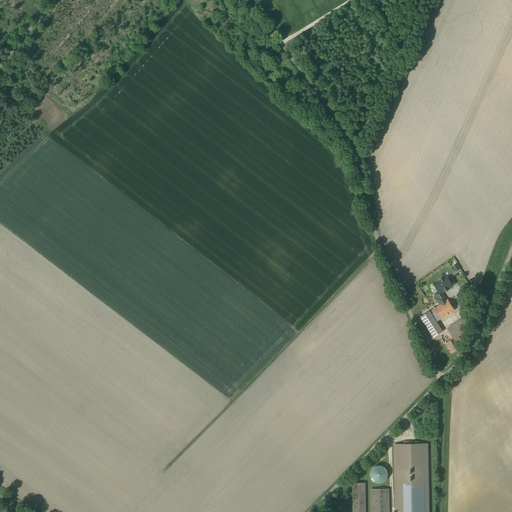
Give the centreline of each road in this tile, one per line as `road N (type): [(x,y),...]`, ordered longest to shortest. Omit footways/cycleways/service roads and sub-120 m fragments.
road 1 (unclassified): [(240,0),(349,133),(381,251),(442,380)]
road 2 (unclassified): [(442,380),(312,511)]
road 3 (unclassified): [(442,380),(481,330),(511,248)]
